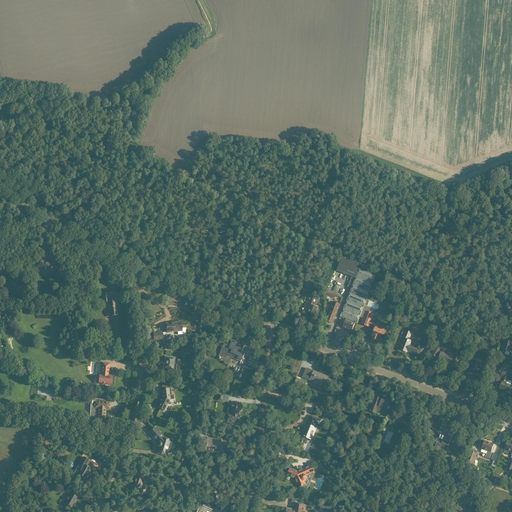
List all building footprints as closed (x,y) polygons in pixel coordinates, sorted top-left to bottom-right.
[(348,286),(352,288),(360,266),(361,264),(342,256),(337,270),(352,277),(348,286)] [(43,259),(40,263),(38,266),(52,276),(57,268),(51,263),(52,262),(49,260),(47,262),(43,259)] [(360,266),(352,288),(340,317),(346,319),(345,320),(343,327),(351,331),(354,323),(357,324),(359,319),(377,272),(360,266)] [(106,302),(108,317),(119,315),(118,310),(117,300),(109,301),(108,293),(101,294),(103,303),(106,302)] [(309,297),(305,308),(303,312),(315,316),(318,308),(312,306),(313,303),(317,304),(318,301),(309,297)] [(327,316),(326,316),(324,320),(332,323),(334,319),(340,305),(333,302),(327,316)] [(370,338),(378,341),(382,343),(383,340),(385,335),(386,332),(378,329),(379,325),(370,321),(373,314),(366,312),(361,324),(368,327),(368,326),(371,326),(370,328),(368,333),(373,334),(371,338),(370,338)] [(181,328),(181,327),(181,322),(166,323),(167,333),(172,332),(177,332),(178,335),(184,334),(185,332),(185,328),(181,328)] [(437,339),(443,342),(448,334),(446,333),(448,330),(447,330),(448,328),(443,326),(437,339)] [(403,337),(401,337),(398,345),(401,346),(400,350),(407,352),(407,351),(416,354),(418,349),(410,346),(412,341),(407,339),(408,338),(410,338),(412,333),(404,330),(402,335),(403,336),(403,337)] [(434,341),(428,337),(423,345),(429,349),(434,341)] [(511,343),(508,342),(505,341),(503,346),(502,345),(500,352),(505,353),(505,351),(510,353),(511,349),(511,348),(511,343)] [(231,343),(229,347),(228,349),(229,349),(229,350),(224,348),(220,358),(219,359),(220,359),(220,360),(218,359),(228,363),(230,358),(237,361),(238,361),(241,362),(239,366),(245,368),(249,359),(244,357),(245,354),(240,352),(241,350),(242,350),(244,347),(242,346),(241,348),(235,345),(231,343)] [(436,348),(434,351),(432,355),(435,357),(437,353),(440,355),(439,358),(451,363),(450,366),(456,368),(458,363),(459,360),(460,360),(462,356),(449,352),(447,355),(441,353),(438,351),(439,350),(436,348)] [(164,365),(164,364),(163,369),(168,369),(168,371),(172,372),(173,370),(176,370),(176,365),(173,364),(174,359),(165,357),(164,365)] [(468,370),(469,370),(469,371),(469,372),(470,373),(471,373),(472,373),(473,373),(473,372),(476,374),(478,370),(482,372),(485,366),(473,360),(471,364),(470,364),(468,367),(469,368),(468,370)] [(110,364),(105,363),(102,363),(101,374),(99,374),(98,384),(111,385),(112,376),(108,375),(108,372),(109,372),(110,364)] [(497,379),(496,381),(498,382),(498,381),(501,382),(499,389),(501,390),(501,389),(508,392),(511,386),(510,386),(506,384),(507,380),(508,381),(511,374),(503,371),(504,368),(501,367),(498,374),(497,379)] [(312,371),(306,368),(302,378),(310,381),(311,379),(323,384),(322,385),(328,388),(331,378),(313,371),(313,372),(312,371)] [(302,380),(297,378),(294,385),(301,387),(302,383),(301,382),(302,380)] [(158,407),(162,410),(164,411),(170,400),(169,392),(171,392),(170,382),(162,383),(163,389),(162,389),(163,398),(158,407)] [(373,402),(372,405),(369,411),(376,414),(377,411),(385,414),(384,415),(396,420),(395,422),(405,426),(407,420),(392,414),(393,411),(387,409),(390,401),(382,398),(380,404),(373,402)] [(110,402),(94,401),(91,401),(89,426),(95,427),(95,418),(97,418),(97,420),(105,420),(105,410),(110,410),(110,402)] [(228,422),(240,423),(241,416),(239,416),(240,410),(241,410),(242,405),(241,405),(241,404),(234,403),(234,404),(233,404),(232,409),(233,409),(232,415),(229,414),(229,416),(227,415),(227,420),(228,420),(228,422)] [(302,436),(307,438),(310,439),(315,428),(313,427),(315,424),(319,426),(322,420),(311,416),(308,425),(307,425),(302,436)] [(434,422),(432,427),(439,432),(441,429),(447,431),(445,436),(442,444),(437,442),(433,451),(444,455),(453,433),(454,430),(451,429),(452,424),(439,419),(437,423),(434,422)] [(154,428),(149,433),(158,443),(157,444),(157,445),(157,446),(158,446),(158,447),(159,447),(158,453),(162,455),(166,456),(167,455),(168,452),(168,451),(168,450),(170,451),(172,442),(170,441),(171,440),(163,437),(157,431),(154,428)] [(391,445),(394,447),(399,435),(396,433),(394,437),(392,436),(390,441),(392,442),(391,445)] [(215,453),(219,454),(224,454),(225,445),(224,445),(225,440),(217,439),(217,440),(208,439),(207,446),(216,447),(215,453)] [(485,457),(490,459),(492,452),(491,452),(492,449),(494,444),(484,441),(481,449),(488,451),(485,457)] [(476,453),(471,451),(467,463),(471,465),(472,464),(473,465),(477,454),(475,453),(476,453)] [(77,475),(81,477),(86,479),(88,475),(89,475),(92,469),(86,466),(89,461),(83,457),(78,465),(82,467),(77,475)] [(315,472),(314,470),(312,466),(298,472),(290,469),(287,475),(295,478),(299,487),(306,484),(304,481),(306,481),(307,478),(306,476),(315,472)] [(132,488),(137,489),(140,490),(142,483),(150,486),(153,480),(144,477),(144,476),(137,474),(132,488)] [(62,490),(67,492),(71,485),(66,483),(62,490)] [(211,491),(209,497),(223,502),(225,496),(211,491)] [(64,504),(68,506),(72,508),(78,498),(70,493),(64,504)] [(459,511),(461,511),(468,511),(470,507),(469,507),(471,500),(461,496),(458,503),(462,504),(459,511)] [(224,511),(202,503),(199,511),(200,511),(224,511)]
